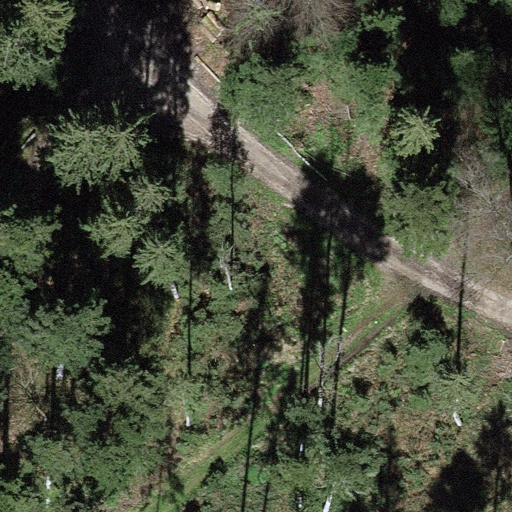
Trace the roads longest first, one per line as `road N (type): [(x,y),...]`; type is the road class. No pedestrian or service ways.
road 1 (track): [(511,313),(417,269),(251,164),(144,74),(86,0)]
road 2 (track): [(511,185),(170,511)]
road 3 (track): [(144,74),(0,212)]
